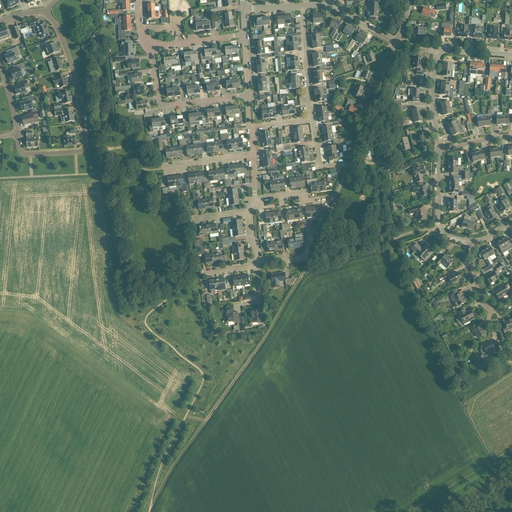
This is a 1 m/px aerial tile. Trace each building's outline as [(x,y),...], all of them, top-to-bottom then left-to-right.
[(14,7),(10,0),(0,0),(0,1),(0,3),(4,1),(8,9),(10,8),(11,9),(14,7)] [(231,0),(230,0),(225,1),(222,1),(221,1),(222,7),(222,8),(225,8),(226,8),(232,7),(231,0)] [(367,5),(367,8),(378,9),(379,3),(376,3),(376,0),(369,0),(370,3),(372,3),(371,5),(367,5)] [(378,9),(367,8),(367,10),(371,11),(371,17),(369,17),(369,20),(376,21),(376,17),(378,18),(378,9)] [(431,11),(431,10),(424,8),(422,14),(429,16),(433,18),(435,12),(431,11)] [(313,15),(314,23),(322,23),(322,15),(313,15)] [(257,18),(257,22),(254,22),(254,27),(264,26),(263,18),(257,18)] [(30,27),(33,26),(36,34),(39,33),(41,38),(49,35),(48,30),(49,30),(47,26),(46,27),(45,22),(40,23),(39,19),(28,23),(30,27)] [(341,22),(333,19),(330,27),(334,29),(332,34),(334,35),(332,39),(335,41),(339,34),(336,33),(337,30),(338,30),(341,22)] [(233,20),(226,21),(227,24),(223,25),(223,28),(227,27),(227,28),(233,27),(233,20)] [(422,29),(419,28),(419,27),(415,26),(414,32),(418,32),(418,34),(426,35),(427,29),(427,22),(419,21),(419,25),(423,25),(422,29)] [(120,24),(118,24),(118,29),(119,35),(122,35),(122,36),(126,35),(130,35),(130,31),(131,31),(131,24),(120,24)] [(442,24),(442,29),(444,29),(444,31),(443,31),(443,35),(444,35),(444,36),(451,37),(452,25),(442,24)] [(343,32),(351,37),(355,29),(348,25),(343,32)] [(461,29),(457,29),(457,32),(458,32),(458,37),(467,37),(468,26),(461,26),(461,29)] [(474,26),(473,38),(483,38),(483,27),(474,26)] [(12,29),(16,39),(22,37),(18,27),(12,29)] [(489,32),(489,39),(498,39),(498,33),(497,33),(498,27),(490,27),(490,33),(489,32)] [(0,38),(4,37),(5,39),(9,38),(8,35),(11,35),(9,30),(7,31),(5,28),(0,29),(0,38)] [(318,35),(312,36),(313,42),(320,41),(320,38),(329,36),(323,32),(318,32),(318,35)] [(356,40),(363,44),(367,37),(360,33),(356,40)] [(355,42),(352,40),(346,50),(349,52),(355,42)] [(49,56),(60,52),(56,43),(57,43),(51,45),(49,41),(50,41),(41,44),(41,45),(41,44),(43,51),(47,50),(49,56)] [(122,47),(125,47),(125,54),(126,54),(126,57),(135,56),(134,53),(135,53),(135,49),(134,49),(134,48),(134,49),(132,49),(132,45),(130,45),(130,42),(122,42),(122,47)] [(237,46),(231,47),(233,58),(239,57),(242,57),(242,48),(238,49),(237,46)] [(7,52),(8,56),(5,57),(8,64),(17,61),(16,57),(20,55),(17,48),(7,52)] [(265,48),(256,49),(257,55),(259,55),(260,58),(268,57),(268,54),(265,54),(265,48)] [(217,49),(211,50),(213,64),(214,66),(216,65),(215,59),(222,58),(221,51),(217,52),(217,49)] [(205,54),(201,54),(202,61),(209,60),(210,72),(214,72),(213,64),(211,50),(204,50),(205,54)] [(186,63),(191,62),(190,52),(184,53),(184,56),(181,57),(183,67),(186,66),(186,63)] [(363,57),(366,65),(376,61),(373,54),(363,57)] [(360,55),(353,58),(355,63),(362,61),(360,55)] [(54,63),(54,64),(55,67),(56,71),(63,69),(60,59),(57,60),(56,57),(50,59),(51,62),(53,61),(54,63)] [(176,57),(170,58),(171,68),(181,66),(180,59),(177,60),(176,57)] [(258,68),(265,67),(269,67),(268,57),(260,58),(260,61),(257,61),(258,68)] [(171,68),(170,58),(164,58),(164,61),(160,62),(161,72),(166,71),(165,68),(169,68),(171,68)] [(422,71),(422,66),(421,66),(422,59),(414,59),(413,68),(417,68),(417,74),(423,75),(423,71),(422,71)] [(124,66),(125,69),(128,69),(140,67),(139,60),(135,60),(126,62),(124,62),(124,66)] [(469,74),(477,75),(478,64),(470,63),(470,70),(469,74)] [(11,72),(12,76),(11,76),(12,79),(13,79),(14,80),(23,77),(21,71),(25,69),(23,64),(14,67),(15,70),(11,72)] [(478,64),(477,75),(484,75),(484,71),(485,71),(485,65),(478,64)] [(490,72),(489,76),(497,77),(497,73),(498,73),(498,66),(490,65),(489,72),(490,72)] [(497,73),(497,77),(505,78),(505,74),(506,74),(506,67),(498,66),(498,73),(497,73)] [(357,71),(355,77),(362,80),(363,78),(368,81),(371,73),(361,70),(360,72),(357,71)] [(131,75),(132,83),(142,82),(141,73),(131,75)] [(195,74),(191,75),(192,77),(194,94),(200,93),(199,85),(196,86),(195,82),(196,82),(195,74)] [(58,78),(53,79),(55,86),(60,84),(61,88),(68,86),(65,75),(57,77),(58,78)] [(27,93),(25,88),(29,87),(27,81),(22,82),(23,86),(15,88),(17,95),(22,93),(22,95),(27,93)] [(353,90),(356,90),(353,96),(361,99),(362,95),(363,96),(364,91),(363,91),(364,88),(355,84),(353,90)] [(134,88),(135,96),(145,95),(144,87),(134,88)] [(71,99),(72,98),(72,95),(71,95),(70,92),(59,94),(60,100),(63,99),(64,104),(72,103),(71,99)] [(327,95),(316,97),(316,103),(324,102),(325,104),(329,104),(331,103),(333,103),(334,100),(327,101),(327,95)] [(20,107),(21,111),(22,111),(32,109),(32,105),(33,105),(32,101),(33,101),(32,97),(23,99),(24,103),(20,104),(21,107),(20,107)] [(294,104),(288,105),(290,115),(296,114),(295,107),(298,106),(297,100),(294,100),(294,104)] [(345,108),(349,110),(349,111),(356,114),(358,108),(354,106),(356,102),(349,100),(345,108)] [(136,102),(137,110),(147,109),(146,101),(136,102)] [(269,111),(268,108),(268,105),(262,106),(262,109),(262,112),(263,119),(270,118),(269,111)] [(275,107),(268,108),(269,111),(270,118),(276,117),(275,110),(275,107)] [(317,108),(318,115),(327,114),(326,107),(317,108)] [(63,115),(65,115),(66,123),(75,121),(74,117),(74,113),(73,113),(73,110),(63,112),(62,109),(55,110),(56,116),(63,115)] [(22,118),(24,125),(25,125),(25,126),(30,125),(30,124),(35,123),(34,119),(37,118),(36,116),(38,115),(37,112),(30,113),(30,117),(22,118)] [(201,113),(195,114),(197,125),(200,125),(200,122),(202,121),(203,127),(206,126),(206,124),(205,119),(205,116),(202,116),(201,113)] [(327,114),(318,115),(319,122),(324,121),(324,124),(345,121),(345,117),(338,113),(339,119),(333,120),(332,120),(331,113),(327,114)] [(189,118),(186,118),(188,131),(191,131),(191,126),(197,125),(195,114),(189,115),(189,118)] [(183,116),(176,117),(178,128),(187,126),(186,118),(183,119),(183,116)] [(449,124),(448,125),(449,128),(448,129),(449,131),(450,130),(460,126),(459,123),(456,124),(455,121),(457,120),(455,118),(448,120),(449,124)] [(160,131),(158,119),(152,120),(152,123),(149,123),(150,132),(160,131)] [(327,127),(322,128),(323,135),(332,133),(331,127),(346,125),(345,122),(326,124),(327,127)] [(460,126),(450,130),(453,136),(460,133),(459,131),(463,130),(461,126),(460,126)] [(63,139),(63,143),(64,142),(65,146),(77,145),(76,136),(76,134),(75,128),(69,128),(70,133),(71,134),(71,137),(64,137),(64,139),(63,139)] [(293,129),(294,136),(303,135),(302,128),(293,129)] [(27,139),(27,148),(39,147),(39,139),(32,139),(32,136),(33,136),(33,132),(26,132),(27,137),(27,139)] [(261,133),(262,141),(271,139),(270,132),(261,133)] [(332,133),(323,135),(324,142),(333,140),(332,133)] [(416,140),(412,141),(413,145),(417,144),(418,147),(427,145),(424,136),(426,136),(425,133),(419,134),(420,138),(416,139),(416,140)] [(238,134),(234,135),(235,140),(236,149),(243,148),(242,139),(238,139),(238,134)] [(303,135),(294,136),(295,143),(304,142),(303,135)] [(407,138),(398,140),(401,152),(410,149),(407,138)] [(271,139),(262,141),(263,147),(272,146),(271,139)] [(236,149),(235,140),(227,141),(228,150),(236,149)] [(222,142),(214,143),(215,152),(223,151),(222,142)] [(215,152),(214,143),(207,144),(208,153),(215,152)] [(201,144),(194,145),(195,154),(203,153),(201,144)] [(195,154),(194,145),(186,146),(187,155),(195,154)] [(327,147),(328,154),(337,153),(339,153),(339,151),(338,150),(336,150),(336,146),(327,147)] [(173,148),(175,157),(182,156),(181,147),(173,148)] [(298,149),(299,156),(309,154),(308,147),(298,149)] [(166,149),(167,158),(175,157),(173,148),(166,149)] [(262,153),(263,161),(272,159),(271,152),(262,153)] [(328,154),(329,161),(338,160),(337,153),(328,154)] [(286,167),(292,167),(295,166),(302,165),(303,165),(302,162),(310,161),(309,154),(299,156),(295,156),(296,160),(300,159),(300,163),(296,163),(296,162),(289,163),(289,164),(286,164),(286,167)] [(272,159),(263,161),(264,167),(268,167),(268,170),(277,169),(277,165),(273,166),(272,159)] [(249,184),(249,176),(248,169),(244,169),(244,164),(236,165),(238,177),(238,175),(241,175),(241,176),(245,176),(245,184),(249,184)] [(238,177),(236,165),(229,166),(230,178),(238,177)] [(423,181),(422,175),(426,174),(424,167),(413,170),(415,178),(416,178),(417,183),(423,181)] [(224,170),(216,171),(217,180),(225,179),(224,170)] [(216,171),(208,172),(210,181),(217,180),(216,171)] [(196,174),(197,183),(204,182),(205,189),(208,189),(207,182),(207,177),(204,178),(203,173),(196,174)] [(196,174),(188,175),(189,184),(197,183),(196,174)] [(183,176),(175,177),(177,190),(177,186),(182,185),(183,192),(187,192),(187,185),(186,180),(183,180),(183,176)] [(169,188),(166,188),(167,194),(170,194),(170,191),(177,190),(175,177),(168,178),(169,188)] [(304,177),(297,178),(298,187),(305,186),(304,177)] [(298,187),(297,178),(290,179),(291,188),(298,187)] [(319,192),(317,182),(317,179),(307,181),(308,185),(311,185),(312,193),(319,192)] [(324,182),(317,182),(319,192),(326,191),(325,187),(329,186),(328,179),(324,179),(324,182)] [(284,180),(277,181),(278,190),(285,189),(284,180)] [(278,190),(277,181),(270,182),(271,191),(278,190)] [(414,193),(419,191),(421,197),(428,195),(426,186),(423,187),(422,183),(412,186),(414,193)] [(229,198),(238,197),(237,190),(231,190),(231,188),(224,190),(224,193),(226,193),(226,195),(228,195),(229,198)] [(238,197),(229,198),(230,206),(232,205),(239,205),(238,197)] [(498,205),(502,212),(509,208),(503,197),(500,199),(502,202),(498,205)] [(213,199),(205,200),(207,209),(214,208),(213,203),(213,199)] [(207,209),(205,200),(198,201),(199,210),(207,209)] [(425,214),(427,214),(424,205),(408,210),(410,215),(415,213),(416,217),(417,217),(419,221),(427,219),(425,214)] [(321,206),(313,207),(315,217),(322,216),(321,206)] [(485,213),(490,220),(497,216),(491,206),(487,208),(489,211),(485,213)] [(315,217),(313,207),(306,208),(307,218),(315,217)] [(301,209),(293,210),(295,219),(299,219),(300,228),(306,228),(305,220),(304,216),(302,216),(301,209)] [(295,219),(293,210),(286,211),(287,220),(295,219)] [(273,213),(274,222),(282,221),(281,212),(273,213)] [(266,214),(267,223),(274,222),(273,213),(266,214)] [(461,220),(458,223),(460,227),(461,227),(462,227),(467,229),(470,217),(466,216),(464,217),(464,219),(463,222),(462,222),(461,220)] [(470,217),(467,229),(473,230),(476,219),(470,217)] [(232,222),(233,230),(242,228),(241,221),(235,221),(232,222)] [(216,224),(209,225),(210,235),(218,234),(217,233),(217,228),(216,224)] [(210,235),(209,225),(201,226),(202,231),(202,235),(202,236),(210,235)] [(309,227),(306,228),(307,234),(307,236),(317,235),(318,233),(318,229),(310,230),(309,227)] [(242,228),(233,230),(234,237),(243,236),(242,228)] [(303,238),(295,239),(296,248),(304,247),(303,238)] [(511,246),(507,238),(501,240),(508,251),(511,248),(511,246)] [(271,239),(267,239),(268,242),(267,242),(268,252),(276,251),(274,241),(271,242),(271,239)] [(296,248),(295,239),(288,240),(289,249),(296,248)] [(282,240),(274,241),(276,251),(283,250),(282,240)] [(508,251),(501,240),(496,243),(503,254),(508,251)] [(233,246),(234,253),(243,252),(242,244),(233,246)] [(417,255),(424,261),(433,252),(425,246),(422,249),(416,244),(412,249),(416,253),(416,252),(418,254),(417,255)] [(205,254),(204,246),(196,247),(197,255),(205,254)] [(490,247),(485,250),(490,258),(495,255),(490,247)] [(485,250),(478,254),(480,258),(482,257),(485,261),(485,260),(489,267),(493,264),(490,258),(485,250)] [(243,252),(234,253),(235,261),(245,260),(243,252)] [(220,254),(213,255),(214,264),(221,263),(220,254)] [(214,264),(213,255),(205,256),(206,265),(214,264)] [(439,266),(442,263),(448,268),(453,262),(445,255),(443,258),(440,256),(434,262),(439,266)] [(500,255),(504,262),(506,266),(506,267),(510,265),(508,263),(504,256),(501,258),(500,255)] [(495,267),(497,271),(497,272),(503,268),(501,264),(495,267)] [(494,272),(486,277),(490,284),(498,279),(496,276),(499,274),(497,272),(497,271),(495,273),(494,272)] [(448,277),(452,285),(462,280),(458,272),(448,277)] [(280,282),(286,281),(286,280),(285,273),(271,275),(272,282),(273,288),(281,287),(280,282)] [(242,285),(245,285),(245,287),(249,287),(249,284),(248,275),(241,276),(241,279),(242,285)] [(234,286),(242,285),(241,276),(233,277),(234,286)] [(291,279),(288,279),(288,286),(292,285),(297,278),(293,276),(291,279)] [(218,292),(219,296),(223,296),(222,291),(227,291),(226,284),(225,284),(225,283),(226,282),(225,280),(224,280),(224,279),(217,280),(217,282),(218,289),(218,292)] [(217,280),(209,281),(210,283),(210,286),(210,290),(211,290),(211,293),(218,292),(218,289),(217,282),(217,280)] [(495,293),(499,300),(509,294),(506,289),(508,287),(505,283),(498,287),(500,290),(495,293)] [(450,296),(456,308),(458,306),(462,304),(466,302),(461,294),(456,297),(454,294),(450,296)] [(234,323),(239,322),(238,312),(233,313),(233,310),(226,311),(227,317),(225,317),(225,323),(234,321),(234,323)] [(465,310),(458,313),(460,316),(460,317),(457,318),(457,320),(458,324),(460,324),(463,323),(465,326),(470,323),(469,322),(475,319),(470,311),(466,313),(465,310)] [(249,318),(249,324),(258,322),(258,324),(264,323),(262,313),(257,313),(257,311),(250,311),(251,318),(249,318)] [(502,328),(505,334),(511,331),(510,329),(511,328),(511,319),(504,323),(506,327),(502,328)] [(474,333),(476,332),(479,338),(481,337),(485,334),(481,326),(478,328),(477,325),(472,327),(471,328),(474,333)] [(485,342),(479,345),(482,350),(480,351),(482,355),(483,354),(487,352),(488,355),(496,351),(491,342),(486,345),(485,342)]
